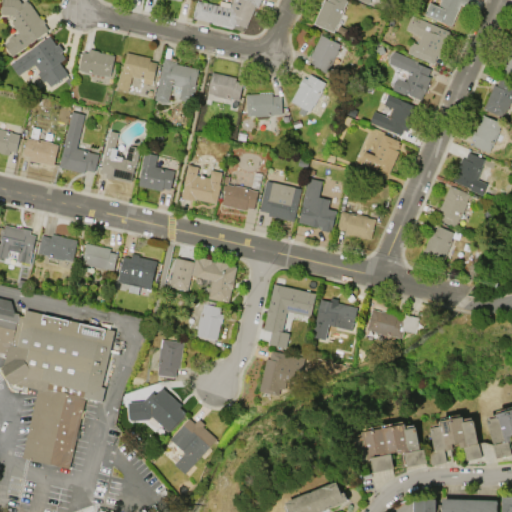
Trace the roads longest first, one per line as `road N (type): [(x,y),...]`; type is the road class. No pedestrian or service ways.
road 1 (residential): [(0,190),(464,299),(511,300)]
road 2 (residential): [(498,0),(378,278)]
road 3 (residential): [(81,0),(90,15),(255,54),(271,45),(289,0)]
road 4 (residential): [(511,474),(426,480),(386,496),(377,511)]
road 5 (residential): [(265,251),(249,334),(213,382)]
